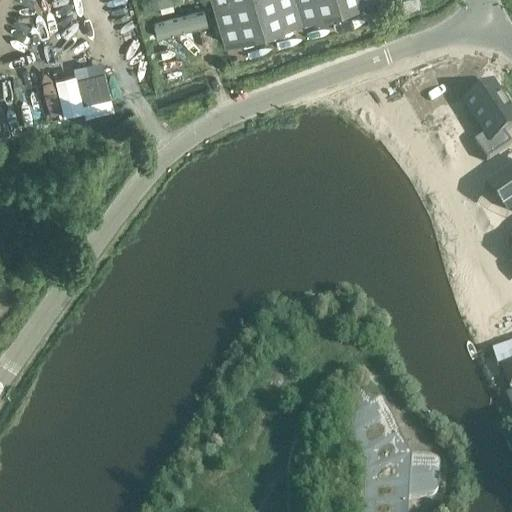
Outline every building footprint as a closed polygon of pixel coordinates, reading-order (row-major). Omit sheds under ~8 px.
[(211,0),(224,44),(371,0),(211,0)] [(420,5),(418,0),(398,0),(397,0),(400,11),(420,5)] [(159,36),(209,21),(205,7),(155,22),(159,36)] [(85,72),(90,98),(111,94),(105,68),(85,72)] [(511,129),(482,88),(459,106),(493,152),(511,138),(511,129)] [(511,178),(491,192),(507,218),(511,214),(511,178)] [(407,511),(409,499),(433,496),(436,493),(439,465),(438,463),(437,462),(434,461),(432,460),(411,459),(382,400),(381,400),(372,405),(368,397),(366,397),(365,399),(366,401),(365,404),(355,409),(357,413),(356,414),(353,420),(352,426),(352,431),(364,456),(366,463),(362,511),(407,511)]
